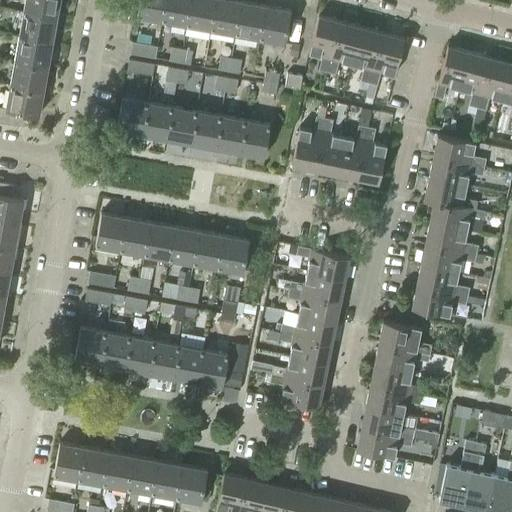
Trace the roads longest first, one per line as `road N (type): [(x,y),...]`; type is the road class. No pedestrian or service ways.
road 1 (residential): [(430,511),(405,492),(328,473),(440,1)]
road 2 (residential): [(29,394),(70,164)]
road 3 (residential): [(70,164),(100,0)]
road 4 (unknown): [(271,201),(391,228)]
